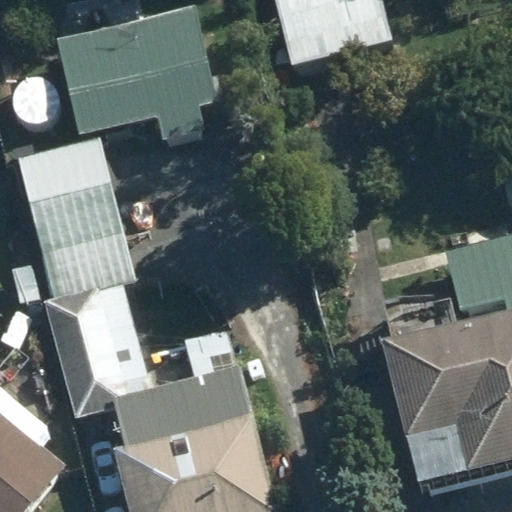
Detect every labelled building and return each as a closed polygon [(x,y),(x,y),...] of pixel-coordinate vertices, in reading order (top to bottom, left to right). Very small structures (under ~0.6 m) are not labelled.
[(280,0),(302,84),(402,58),(386,0),(280,0)] [(204,28),(68,59),(90,154),(168,136),(172,156),(231,144),(204,28)] [(232,345),(193,353),(204,399),(154,410),(130,297),(142,294),(111,156),(33,173),(63,313),(56,315),(82,434),(126,423),(135,464),(126,467),(136,511),(280,511),(253,385),(242,387),(232,345)] [(425,472),(474,459),(486,506),(511,498),(511,254),(456,268),(472,331),(511,320),(511,347),(401,375),(425,472)] [(53,511),(75,487),(0,423),(0,511),(53,511)]
